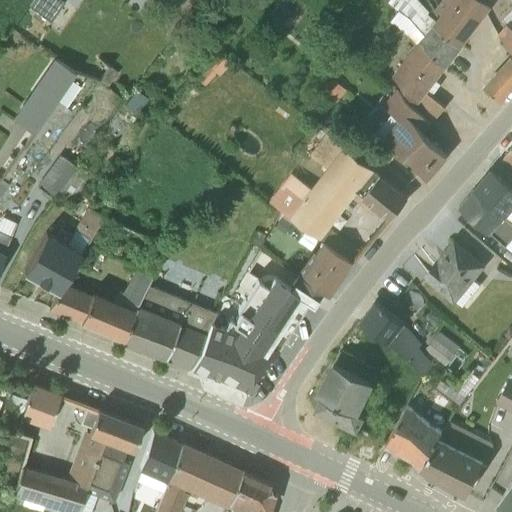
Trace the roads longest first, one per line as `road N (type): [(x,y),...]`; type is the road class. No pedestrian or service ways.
road 1 (residential): [(264,438),(290,379),(511,112)]
road 2 (tertiary): [(0,331),(264,438)]
road 3 (tertiary): [(307,458),(421,511)]
